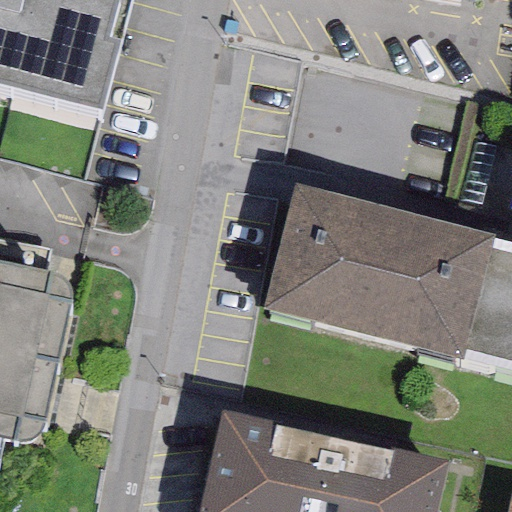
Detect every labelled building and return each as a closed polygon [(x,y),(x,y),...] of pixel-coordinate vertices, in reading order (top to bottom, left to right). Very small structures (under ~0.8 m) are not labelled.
[(0,0),(0,98),(109,126),(140,5),(119,0),(0,0)] [(511,0),(380,0),(511,22),(511,0)] [(275,329),(473,378),(499,274),(501,260),(304,214),(275,329)] [(511,276),(499,274),(473,378),(511,388),(511,276)] [(87,308),(0,288),(0,439),(53,451),(87,308)] [(458,511),(467,477),(236,424),(215,511),(458,511)]
